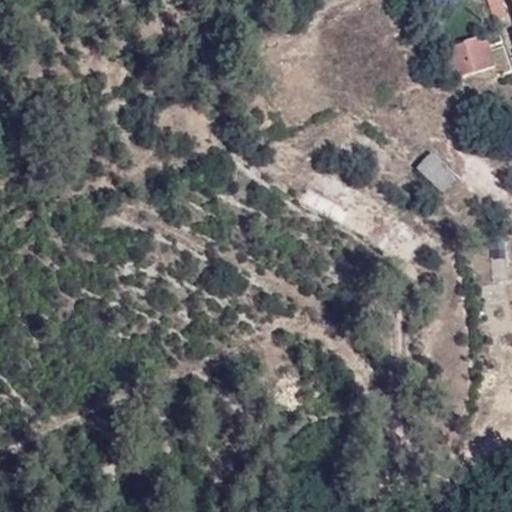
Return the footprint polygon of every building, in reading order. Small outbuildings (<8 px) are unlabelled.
[(505,19),(498,0),(486,0),(494,23),(505,19)] [(496,68),(486,36),(445,50),(455,81),(496,68)] [(350,138),(345,156),(372,163),(377,146),(350,138)] [(454,181),(429,156),(418,168),(444,193),(454,181)] [(379,250),(389,233),(306,184),(296,202),(379,250)]
